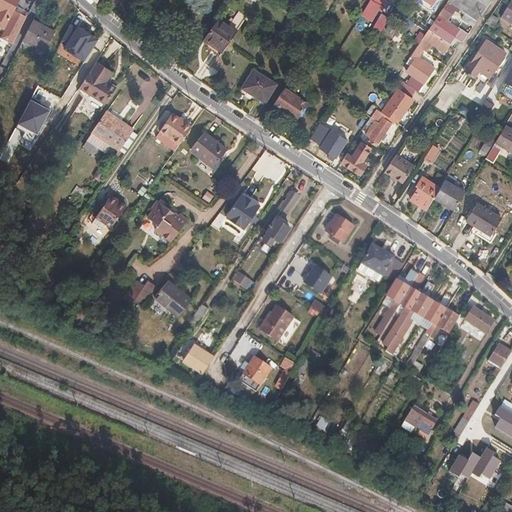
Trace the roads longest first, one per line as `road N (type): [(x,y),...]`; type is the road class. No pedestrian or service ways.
road 1 (residential): [(335,181),(161,67),(83,0)]
road 2 (residential): [(511,312),(335,181)]
road 3 (residential): [(335,181),(230,345)]
